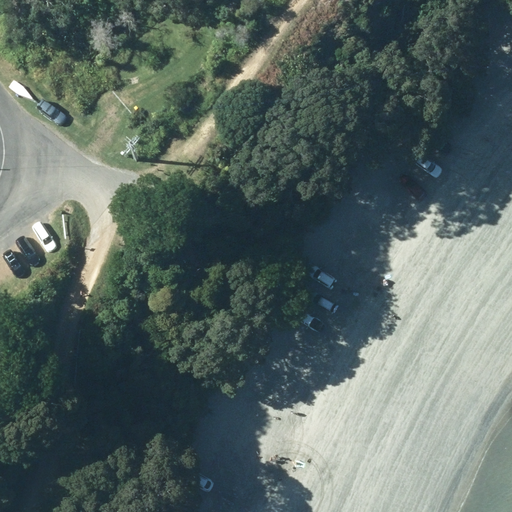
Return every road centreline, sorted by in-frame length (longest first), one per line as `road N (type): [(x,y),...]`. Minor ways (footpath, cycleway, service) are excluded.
road 1 (track): [(3,177),(82,198),(108,216),(62,335),(53,457),(30,511)]
road 2 (track): [(3,177),(104,187),(185,146),(299,0)]
